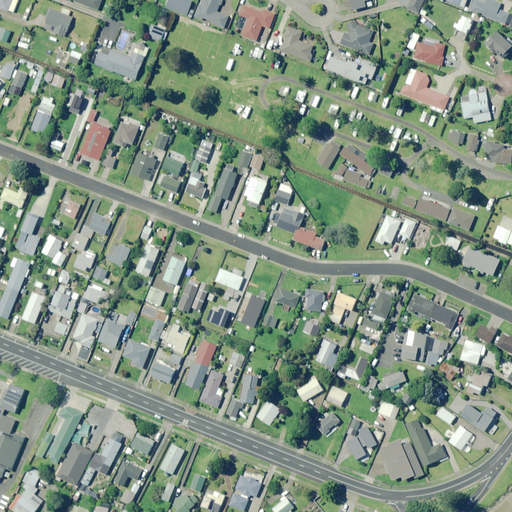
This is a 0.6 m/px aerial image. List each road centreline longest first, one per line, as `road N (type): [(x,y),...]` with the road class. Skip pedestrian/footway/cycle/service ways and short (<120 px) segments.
road 1 (residential): [(511,315),(416,271),(279,256),(0,148)]
road 2 (tertiary): [(391,496),(0,341)]
